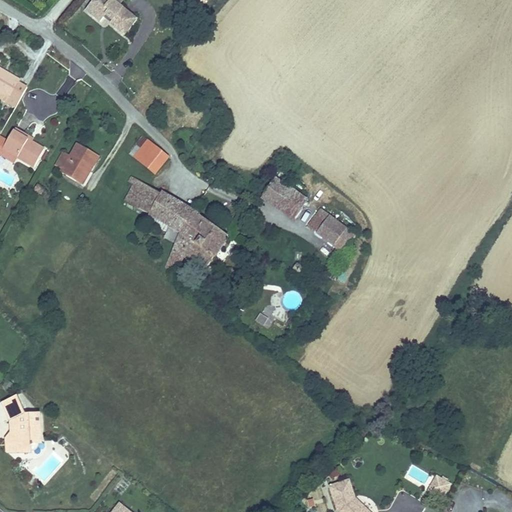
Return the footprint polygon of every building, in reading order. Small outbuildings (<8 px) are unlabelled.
[(189,0),(202,8),(207,0),(189,0)] [(111,5),(91,3),(79,16),(95,30),(101,23),(109,31),(106,33),(120,46),(133,30),(116,15),(119,13),(111,5)] [(2,109),(11,115),(22,94),(14,90),(16,87),(0,75),(0,101),(5,104),(2,109)] [(11,139),(29,149),(31,145),(14,135),(11,139)] [(0,155),(16,164),(31,173),(42,157),(29,149),(11,139),(0,155)] [(58,172),(56,176),(72,186),(80,172),(87,176),(96,162),(72,148),(66,158),(59,153),(51,167),(58,172)] [(163,163),(144,148),(132,166),(150,180),(163,163)] [(0,164),(10,171),(16,164),(0,155),(0,164)] [(72,186),(78,190),(87,176),(80,172),(72,186)] [(165,250),(188,218),(127,180),(122,188),(128,192),(119,206),(165,233),(157,244),(165,250)] [(276,215),(289,198),(269,184),(257,201),(276,215)] [(288,224),(300,206),(289,198),(276,215),(288,224)] [(329,215),(320,208),(314,216),(323,222),(329,215)] [(337,258),(350,240),(323,222),(314,216),(301,232),(337,258)] [(226,241),(188,218),(165,250),(169,253),(162,276),(168,280),(182,261),(203,275),(226,241)] [(11,403),(0,408),(0,419),(4,429),(9,430),(12,444),(11,444),(6,447),(6,454),(12,459),(26,458),(25,451),(27,451),(27,449),(35,449),(34,428),(33,420),(19,421),(11,403)] [(6,438),(0,441),(0,454),(12,465),(26,464),(26,458),(12,459),(6,454),(6,447),(11,444),(12,444),(9,430),(4,429),(6,438)] [(438,503),(446,490),(433,483),(425,496),(438,503)] [(346,487),(327,493),(333,511),(359,511),(352,504),(346,487)]
